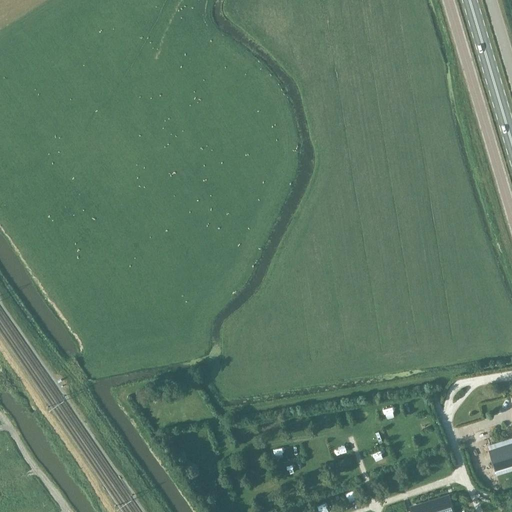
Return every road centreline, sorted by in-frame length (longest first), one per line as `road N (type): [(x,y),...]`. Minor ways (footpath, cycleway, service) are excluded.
road 1 (unclassified): [(447,0),(511,218)]
road 2 (primary): [(511,144),(469,0)]
